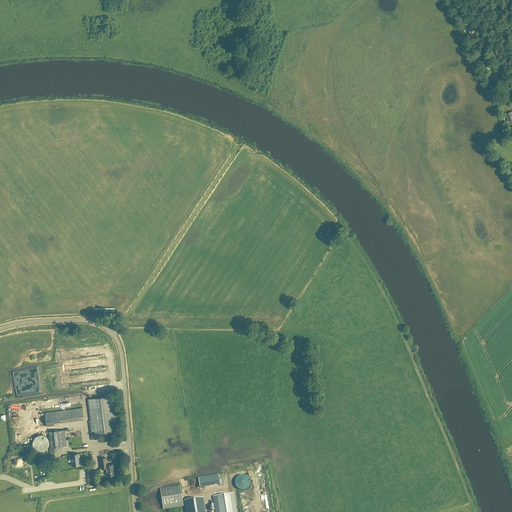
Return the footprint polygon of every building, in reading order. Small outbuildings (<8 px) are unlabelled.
[(487,61),(488,62),(487,63),(487,64),(487,65),(489,69),(494,66),(492,62),(490,59),(491,59),(489,55),(485,57),(487,61)] [(117,432),(113,396),(88,399),(93,440),(100,439),(99,434),(117,432)] [(54,423),(60,422),(60,423),(84,420),(83,408),(44,413),(46,427),(54,426),(54,423)] [(56,447),(60,446),(66,445),(65,430),(58,431),(47,432),(49,448),(56,447)] [(32,442),(32,444),(32,445),(32,447),(33,448),(34,450),(35,451),(37,451),(38,452),(40,452),(42,452),(43,452),(45,451),(46,450),(47,449),(48,447),(48,446),(48,444),(48,442),(48,441),(47,439),(46,438),(44,437),(43,436),(41,436),(40,435),(38,436),(37,436),(35,437),(34,438),(33,439),(32,441),(32,442)] [(56,447),(49,448),(50,458),(57,457),(56,447)] [(79,454),(70,455),(72,466),(80,465),(79,454)] [(107,476),(115,475),(113,465),(107,465),(106,458),(100,459),(102,469),(106,468),(107,476)] [(57,473),(57,463),(40,464),(40,473),(57,473)] [(200,484),(219,482),(218,473),(199,475),(200,484)] [(250,483),(250,482),(250,481),(249,480),(249,479),(248,478),(248,477),(247,477),(246,476),(245,476),(244,475),(243,475),(242,475),(241,475),(240,476),(239,476),(238,476),(238,477),(237,477),(237,478),(236,478),(236,479),(235,480),(235,481),(235,482),(235,483),(235,484),(235,485),(235,486),(236,486),(236,487),(237,488),(238,489),(239,490),(240,490),(241,490),(242,490),(243,490),(244,490),(245,490),(246,490),(246,489),(247,489),(248,488),(249,487),(249,486),(250,485),(250,484),(250,483)] [(164,510),(184,506),(180,485),(160,489),(164,510)] [(215,511),(237,511),(234,493),(213,496),(215,511)] [(205,511),(204,498),(184,501),(185,511),(205,511)]
